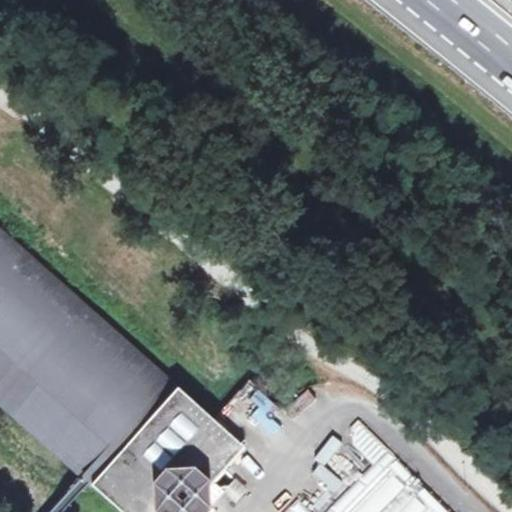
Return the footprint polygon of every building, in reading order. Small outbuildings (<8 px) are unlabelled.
[(195,511),(249,452),(0,231),(0,402),(123,511),(195,511)] [(238,428),(252,443),(269,427),(255,412),(264,404),(246,386),(216,414),(233,433),(238,428)] [(444,511),(385,454),(329,511),(444,511)] [(247,489),(235,479),(224,492),(236,501),(247,489)] [(311,511),(294,497),(281,511),(311,511)]
